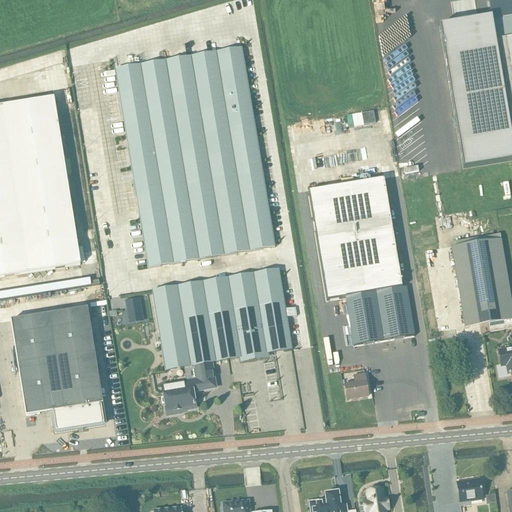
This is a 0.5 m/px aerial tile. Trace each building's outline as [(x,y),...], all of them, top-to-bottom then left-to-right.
[(511,18),(492,22),(496,42),(495,42),(511,143),(511,18)] [(485,21),(439,29),(463,170),(509,163),(511,161),(511,143),(495,42),(496,42),(492,22),(492,20),(485,21)] [(114,70),(129,159),(147,269),(274,248),(243,49),(114,70)] [(0,107),(0,278),(80,266),(53,99),(0,107)] [(383,180),(311,192),(323,267),(329,301),(401,289),(395,255),(383,180)] [(511,306),(501,239),(451,248),(465,328),(488,324),(511,319),(511,306)] [(164,372),(196,366),(211,364),(292,350),(286,319),(297,317),(295,308),(285,310),(282,295),(278,271),(151,292),(164,372)] [(346,298),(354,347),(384,342),(414,337),(406,288),(376,293),(366,295),(346,298)] [(149,304),(142,305),(144,316),(151,315),(149,304)] [(11,321),(26,417),(52,413),(56,433),(104,425),(101,405),(103,405),(87,309),(11,321)] [(511,319),(488,324),(489,333),(511,329),(511,319)] [(390,342),(379,344),(381,356),(393,354),(390,342)] [(497,368),(499,379),(510,377),(510,375),(511,374),(511,349),(498,351),(501,367),(497,368)] [(193,392),(215,388),(211,364),(196,366),(199,383),(177,387),(177,385),(162,387),(167,416),(176,414),(175,412),(196,409),(193,392)] [(344,385),(347,400),(368,397),(364,375),(354,377),(355,384),(344,385)] [(248,486),(261,484),(259,467),(246,468),(248,486)] [(457,483),(458,493),(460,507),(469,506),(468,499),(482,497),(480,480),(457,483)] [(384,500),(383,490),(367,492),(368,502),(364,502),(365,511),(385,511),(389,511),(388,506),(389,506),(388,504),(387,499),(384,500)] [(310,503),(311,511),(346,511),(345,505),(339,506),(337,493),(326,495),(326,502),(322,502),(310,503)] [(483,496),(485,505),(495,503),(493,494),(483,496)] [(249,511),(248,502),(223,504),(223,511),(249,511)]
